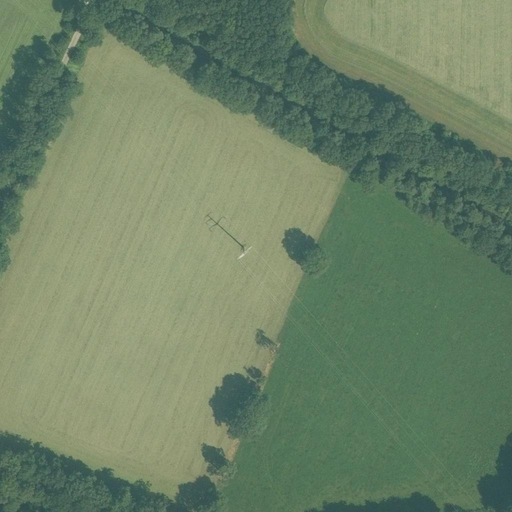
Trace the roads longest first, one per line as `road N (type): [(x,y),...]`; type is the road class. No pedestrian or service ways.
road 1 (unclassified): [(0,208),(87,9),(84,0)]
road 2 (secondary): [(113,511),(0,465)]
